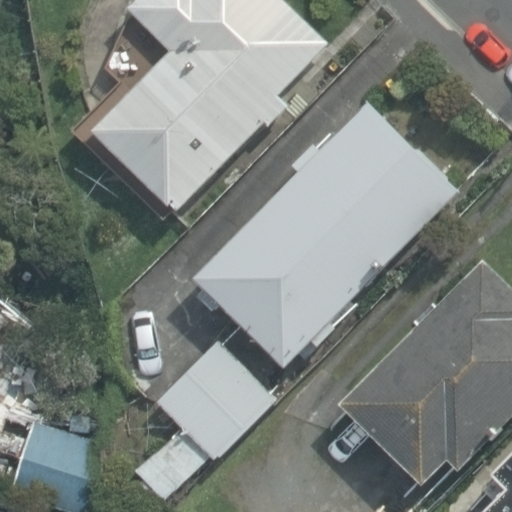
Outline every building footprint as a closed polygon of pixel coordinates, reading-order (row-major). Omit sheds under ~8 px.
[(182,213),(269,121),(273,125),(291,106),(281,97),(334,42),(290,0),(141,0),(132,10),(176,51),(98,133),(182,213)] [(224,302),(290,365),(316,338),(322,344),(338,326),(333,321),(459,189),(369,103),(324,151),(317,144),(297,165),(302,171),(199,278),(210,288),(203,296),(217,309),(224,302)] [(345,403),(425,482),(450,457),(462,469),(511,418),(511,285),(486,260),(485,261),(345,403)] [(219,460),(281,400),(224,341),(162,401),(187,428),(141,472),(150,481),(127,503),(135,511),(156,511),(215,456),(219,460)] [(13,492),(77,511),(105,511),(104,440),(36,419),(13,492)] [(511,511),(511,457),(497,472),(511,487),(511,488),(487,511),(511,511)]
